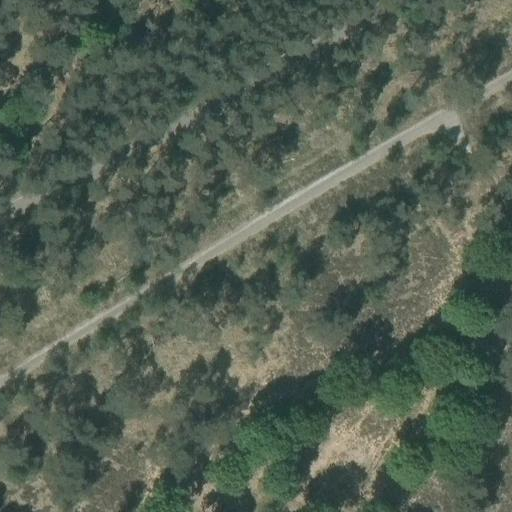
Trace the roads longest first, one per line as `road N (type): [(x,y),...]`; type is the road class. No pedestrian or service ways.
road 1 (unclassified): [(511,79),(0,380)]
road 2 (unclassified): [(388,0),(0,210)]
road 3 (track): [(511,219),(447,116)]
